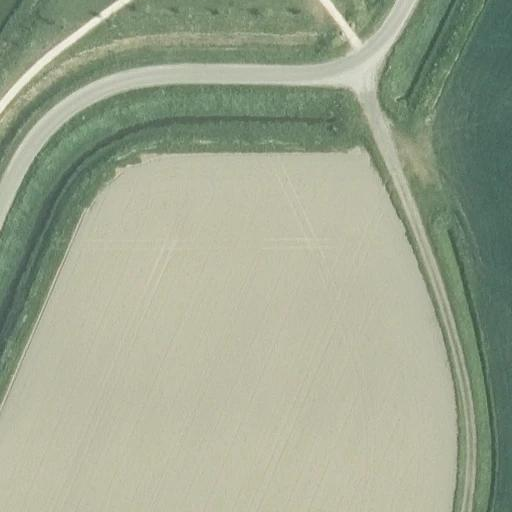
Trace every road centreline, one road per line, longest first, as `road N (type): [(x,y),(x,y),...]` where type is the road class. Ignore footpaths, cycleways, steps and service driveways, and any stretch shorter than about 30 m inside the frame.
road 1 (unclassified): [(465,511),(469,433),(453,344),(357,66)]
road 2 (unclassified): [(0,207),(33,142),(87,97),(138,81),(320,77),(357,66)]
